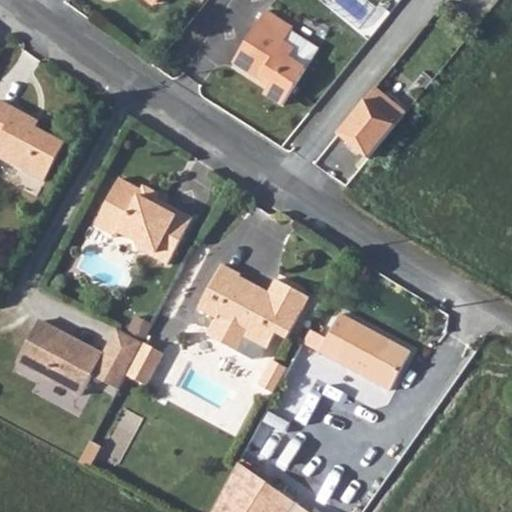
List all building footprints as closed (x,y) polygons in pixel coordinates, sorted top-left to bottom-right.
[(264,15),(234,62),(262,79),(264,77),(272,81),(263,97),(282,109),(318,52),(290,35),(291,33),(264,15)] [(338,135),(368,160),(406,114),(375,88),(338,135)] [(0,102),(0,158),(43,184),(65,146),(28,126),(33,119),(1,101),(0,102)] [(122,179),(96,225),(114,235),(120,234),(137,243),(139,249),(170,266),(195,219),(167,204),(164,209),(155,204),(157,198),(160,194),(146,186),(143,190),(122,179)] [(164,209),(167,204),(157,198),(155,204),(164,209)] [(199,310),(218,321),(221,317),(250,333),(246,340),(268,352),(270,353),(280,335),(290,341),(312,302),(279,283),(271,296),(263,291),(262,294),(241,282),(244,277),(224,265),(199,310)] [(336,333),(351,341),(339,362),(392,392),(414,354),(345,316),(336,333)] [(250,333),(221,317),(218,321),(211,334),(213,341),(255,364),(262,362),(268,352),(246,340),(250,333)] [(143,345),(116,330),(102,357),(38,322),(16,362),(80,397),(90,377),(117,391),(125,377),(143,345)] [(324,354),(339,362),(351,341),(336,333),(324,354)] [(163,356),(143,345),(125,377),(145,388),(163,356)] [(268,467),(290,420),(269,410),(247,458),(268,467)] [(85,449),(75,466),(84,471),(94,453),(85,449)] [(302,511),(237,466),(211,511),(302,511)]
